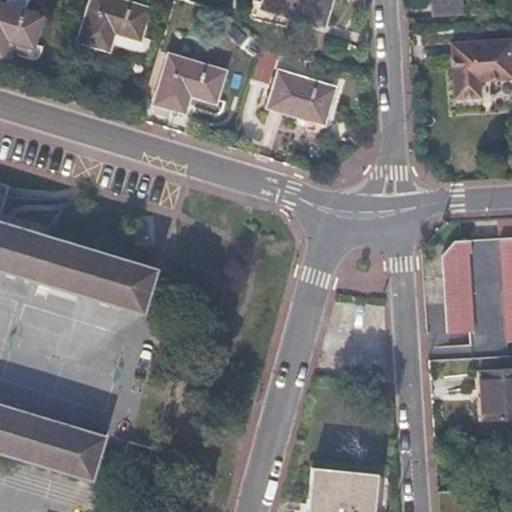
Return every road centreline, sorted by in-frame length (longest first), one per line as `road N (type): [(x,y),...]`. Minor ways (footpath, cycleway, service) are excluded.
road 1 (residential): [(0,105),(339,213)]
road 2 (residential): [(339,213),(252,511)]
road 3 (residential): [(417,511),(396,213)]
road 4 (residential): [(386,0),(396,213)]
